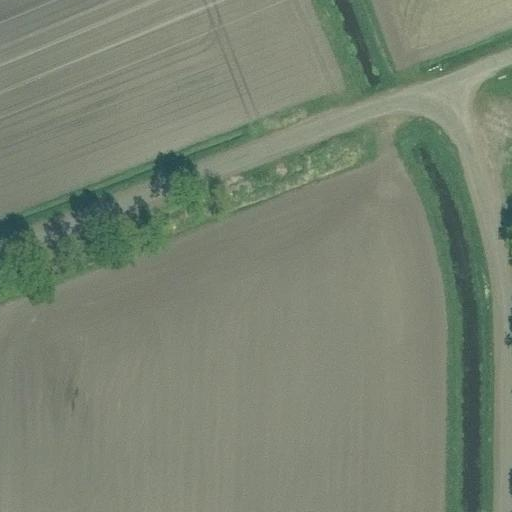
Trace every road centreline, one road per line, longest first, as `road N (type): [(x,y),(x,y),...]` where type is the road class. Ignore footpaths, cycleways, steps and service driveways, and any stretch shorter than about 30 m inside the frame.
road 1 (unclassified): [(440,86),(0,255)]
road 2 (unclassified): [(503,511),(505,316),(470,159),(440,86)]
